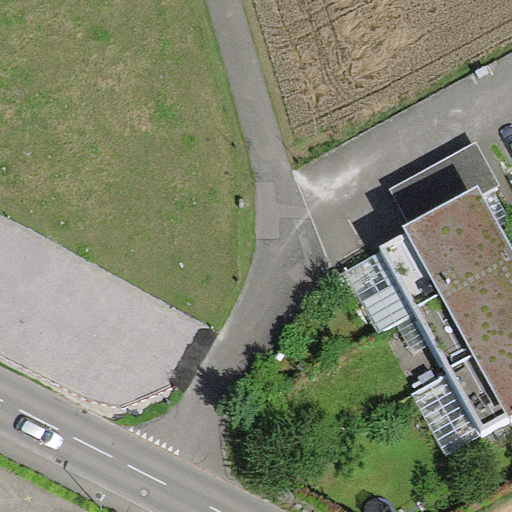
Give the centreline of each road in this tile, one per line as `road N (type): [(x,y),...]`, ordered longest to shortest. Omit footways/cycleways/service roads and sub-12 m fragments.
road 1 (residential): [(224,0),(285,215),(282,271),(156,479)]
road 2 (tertiary): [(156,479),(0,400)]
